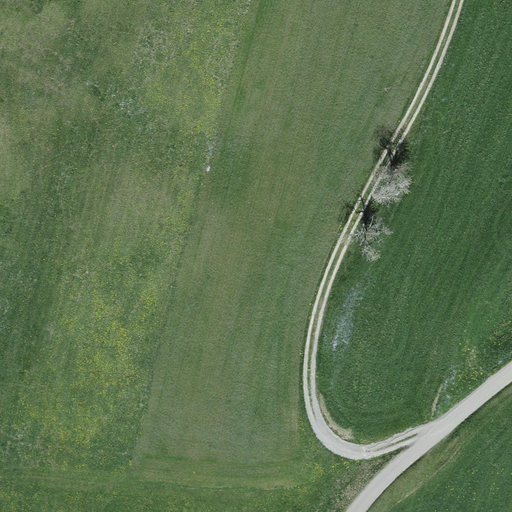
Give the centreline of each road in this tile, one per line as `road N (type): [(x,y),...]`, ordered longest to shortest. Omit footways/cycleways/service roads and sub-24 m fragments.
road 1 (track): [(458,0),(431,74),(327,287),(308,365),(312,408),(337,446),(369,455),(444,426)]
road 2 (residential): [(511,373),(379,482),(356,511)]
